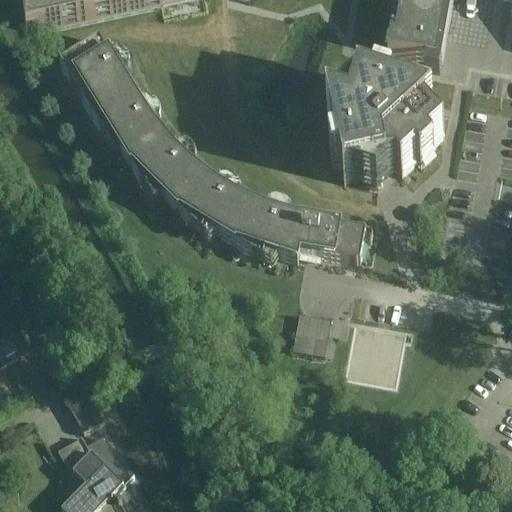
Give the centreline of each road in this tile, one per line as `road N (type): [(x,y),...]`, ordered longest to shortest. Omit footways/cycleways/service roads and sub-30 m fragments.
road 1 (residential): [(308,280),(510,315)]
road 2 (residential): [(0,433),(118,364),(163,350)]
